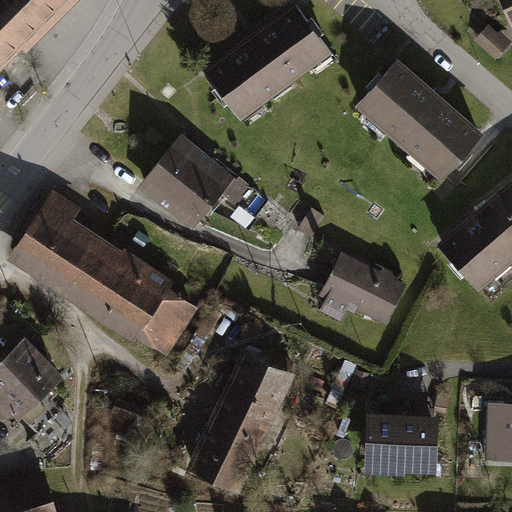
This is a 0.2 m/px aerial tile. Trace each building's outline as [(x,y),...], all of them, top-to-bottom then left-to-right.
[(0,0),(0,74),(27,49),(30,52),(82,0),(0,0)] [(511,0),(501,0),(511,24),(511,0)] [(297,1),(205,69),(241,119),(334,51),(297,1)] [(475,42),(498,61),(511,45),(489,26),(475,42)] [(482,126),(394,51),(351,100),(439,175),(482,126)] [(248,185),(179,128),(135,182),(190,226),(215,188),(232,202),(248,185)] [(511,253),(511,170),(434,236),(475,284),(511,253)] [(85,204),(50,181),(2,256),(127,336),(134,331),(165,350),(195,303),(167,285),(173,274),(78,214),(85,204)] [(296,224),(310,233),(321,215),(308,206),(296,224)] [(134,230),(128,241),(138,247),(145,236),(134,230)] [(405,280),(339,245),(315,291),(321,295),(314,309),(337,322),(346,304),(382,323),(405,280)] [(64,380),(25,341),(0,365),(0,404),(19,424),(64,380)] [(289,368),(239,345),(185,462),(235,485),(289,368)] [(347,381),(360,386),(366,371),(353,366),(347,381)] [(115,395),(110,409),(130,416),(135,403),(115,395)] [(511,400),(486,399),(485,457),(511,457),(511,400)] [(409,408),(368,406),(366,462),(431,465),(433,411),(410,410),(409,408)] [(57,511),(44,467),(0,479),(0,511),(57,511)]
